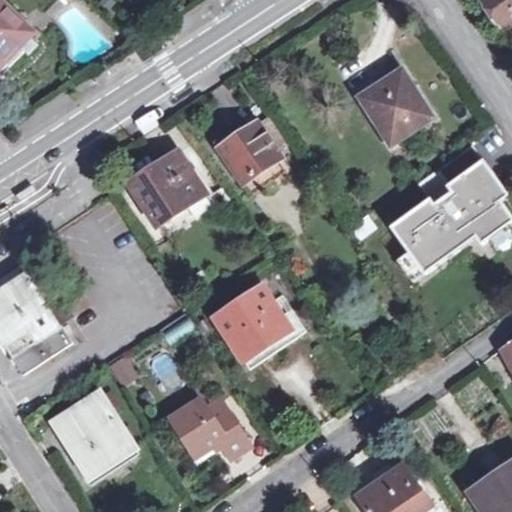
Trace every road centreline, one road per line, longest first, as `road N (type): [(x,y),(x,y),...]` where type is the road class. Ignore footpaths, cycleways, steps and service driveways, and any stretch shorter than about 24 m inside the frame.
road 1 (tertiary): [(0,188),(281,0)]
road 2 (residential): [(511,330),(249,511)]
road 3 (unknown): [(3,423),(80,359),(127,283),(123,250),(94,218)]
road 4 (unknown): [(0,249),(88,191),(89,175),(62,146)]
road 5 (residential): [(441,0),(511,106)]
